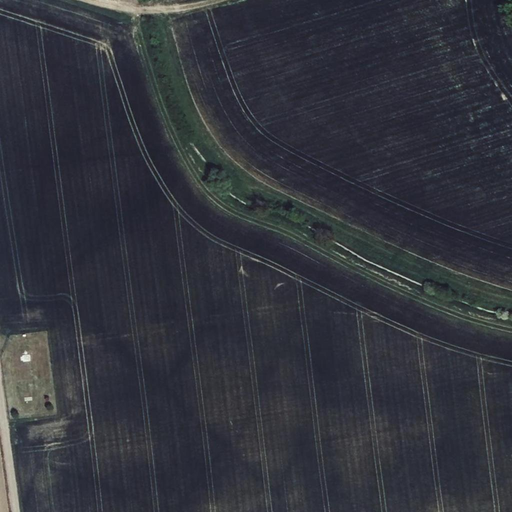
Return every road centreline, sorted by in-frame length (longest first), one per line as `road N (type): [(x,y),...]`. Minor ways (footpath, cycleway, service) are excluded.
road 1 (track): [(87,0),(136,11),(223,0)]
road 2 (track): [(0,390),(17,511)]
